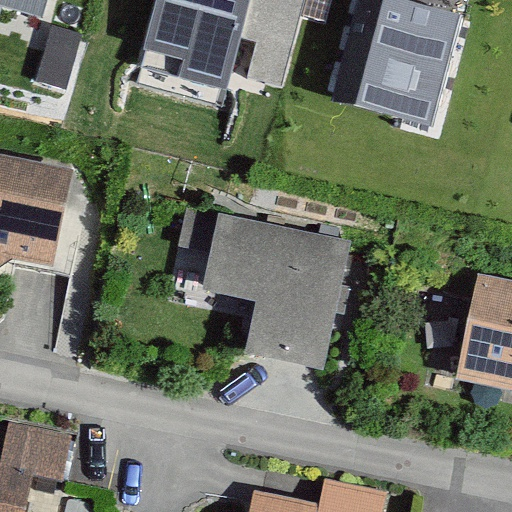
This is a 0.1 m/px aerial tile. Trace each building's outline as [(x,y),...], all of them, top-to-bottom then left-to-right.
[(0,0),(0,5),(41,18),(46,0),(0,0)] [(161,0),(145,58),(183,68),(178,86),(224,98),(240,37),(250,0),(161,0)] [(306,0),(250,0),(240,37),(257,42),(248,79),(284,88),(302,19),(306,0)] [(462,16),(399,0),(359,0),(336,93),(334,101),(403,118),(434,126),(462,16)] [(82,34),(51,26),(44,51),(35,81),(67,90),(81,40),(82,34)] [(74,170),(0,154),(0,261),(4,255),(53,266),(74,170)] [(211,254),(219,214),(188,207),(179,247),(211,254)] [(227,215),(219,214),(211,254),(203,289),(257,301),(246,351),(246,354),(324,371),(350,249),(352,241),(343,240),(227,215)] [(511,282),(478,276),(474,298),(458,371),(511,382),(511,282)] [(0,511),(26,511),(35,473),(61,479),(71,434),(9,421),(4,442),(1,455),(0,455),(0,511)] [(384,511),(388,495),(326,482),(322,498),(319,511),(312,511),(255,499),(251,511),(384,511)]
